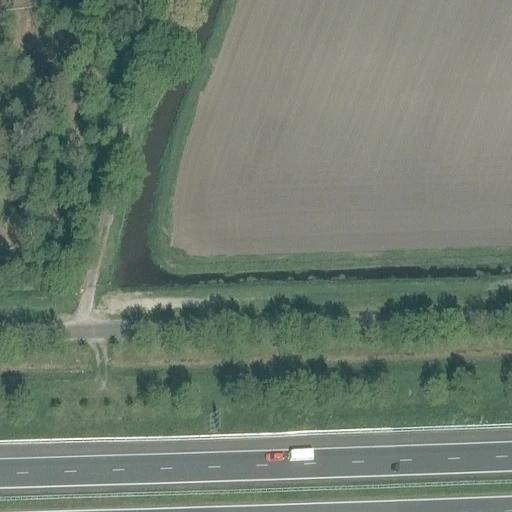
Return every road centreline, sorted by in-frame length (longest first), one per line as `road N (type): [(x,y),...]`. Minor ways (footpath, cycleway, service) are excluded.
road 1 (unclassified): [(0,334),(511,315)]
road 2 (motorway): [(511,457),(0,472)]
